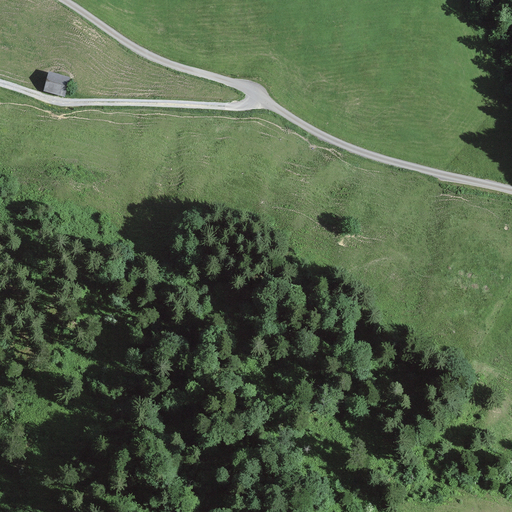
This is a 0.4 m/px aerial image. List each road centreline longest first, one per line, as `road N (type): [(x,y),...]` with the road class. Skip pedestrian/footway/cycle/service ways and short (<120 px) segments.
road 1 (unclassified): [(62,0),(143,53),(249,89),(255,98),(241,106),(61,102),(0,82)]
road 2 (track): [(255,98),(365,153),(511,189)]
